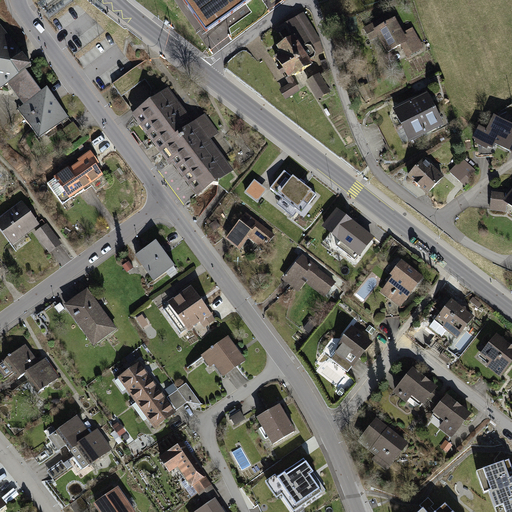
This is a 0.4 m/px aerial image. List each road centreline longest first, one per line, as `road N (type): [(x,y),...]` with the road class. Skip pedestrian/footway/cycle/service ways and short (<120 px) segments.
road 1 (tertiary): [(511,312),(111,0)]
road 2 (residential): [(19,0),(169,202)]
road 3 (residential): [(324,424),(341,419),(401,347),(511,426)]
road 4 (residential): [(169,202),(0,322)]
road 5 (residential): [(169,202),(284,361)]
road 6 (residential): [(244,511),(209,440),(209,419),(284,361)]
